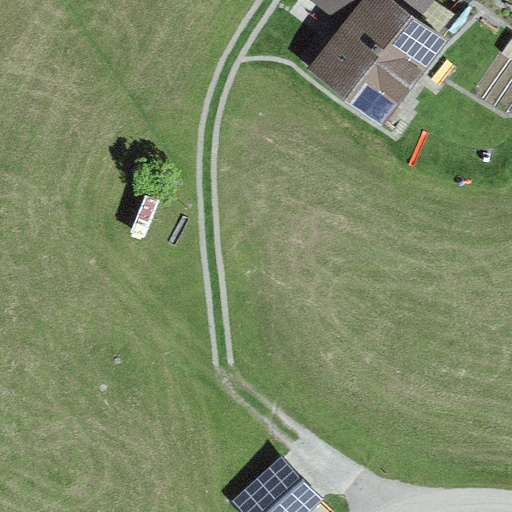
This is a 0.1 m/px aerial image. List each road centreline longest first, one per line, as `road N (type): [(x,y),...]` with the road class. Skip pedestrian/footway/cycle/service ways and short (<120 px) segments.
road 1 (track): [(214,200),(220,339),(239,387),(389,511)]
road 2 (track): [(272,0),(225,99),(214,200)]
